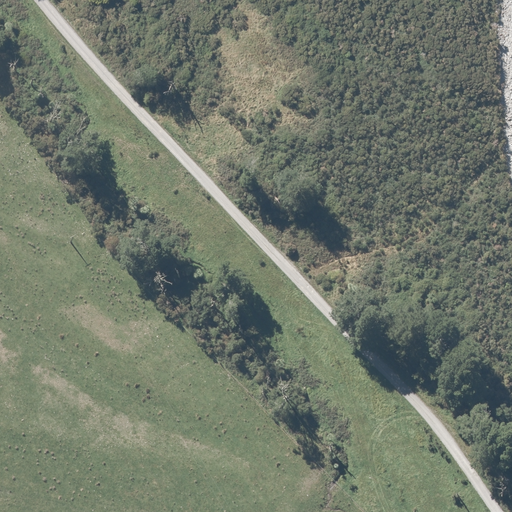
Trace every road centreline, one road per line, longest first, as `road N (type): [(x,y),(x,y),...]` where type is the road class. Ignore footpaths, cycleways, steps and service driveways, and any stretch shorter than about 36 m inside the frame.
road 1 (track): [(52,0),(403,386),(495,511)]
road 2 (track): [(289,268),(384,251),(462,205),(511,158)]
road 3 (track): [(511,86),(396,0)]
